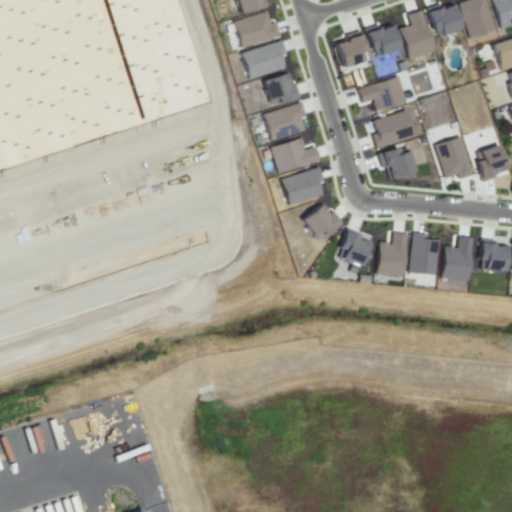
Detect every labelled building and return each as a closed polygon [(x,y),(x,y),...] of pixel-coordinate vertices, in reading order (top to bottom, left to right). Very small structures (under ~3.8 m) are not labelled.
[(0,0),(159,0),(194,104),(0,168),(0,0)] [(231,0),(235,14),(262,6),(260,0),(231,0)] [(491,30),(481,0),(461,0),(454,2),(465,38),(491,30)] [(511,23),(511,0),(486,0),(495,29),(511,23)] [(456,30),(450,2),(424,7),(430,36),(456,30)] [(403,58),(428,53),(419,10),(403,14),(405,25),(396,27),(403,58)] [(275,36),(271,21),(266,23),(262,11),(229,21),(237,48),(275,36)] [(362,28),(367,56),(394,51),(388,23),(362,28)] [(362,62),(358,31),(339,34),(340,40),(332,41),(336,66),(362,62)] [(511,68),(496,74),(487,47),(511,38),(511,68)] [(277,57),(282,56),(277,40),(236,53),(245,80),(280,68),(277,57)] [(257,79),(264,104),(273,101),(274,104),(293,98),(289,84),(285,86),(281,73),(257,79)] [(511,102),(505,104),(500,88),(504,86),(501,77),(511,73),(511,102)] [(352,88),(357,103),(367,100),(370,112),(401,103),(394,76),(352,88)] [(267,141),(300,130),(296,118),(301,116),(296,101),(258,114),(267,141)] [(409,137),(401,110),(367,120),(372,133),(367,135),(371,148),(409,137)] [(429,144),(440,178),(452,174),(454,179),(468,175),(455,136),(429,144)] [(274,172),(315,161),(311,146),(300,149),(297,138),(266,147),(274,172)] [(478,182),(492,178),(491,172),(502,169),(494,144),(469,152),(478,182)] [(410,171),(402,145),(373,154),(378,170),(381,168),(384,178),(410,171)] [(277,177),(283,204),(318,197),(315,184),(318,183),(315,169),(277,177)] [(333,225),(318,204),(297,218),(312,240),(333,225)] [(333,260),(358,266),(364,241),(355,239),(357,232),(341,228),(333,260)] [(402,233),(387,232),(387,243),(374,242),(372,275),(399,276),(402,233)] [(434,240),(422,239),(422,233),(406,233),(405,273),(432,274),(434,240)] [(439,246),(437,279),(464,281),(467,237),(453,236),(452,247),(439,246)] [(502,245),(490,245),(490,239),(475,238),(474,260),(480,261),(479,270),(501,271),(502,245)]
